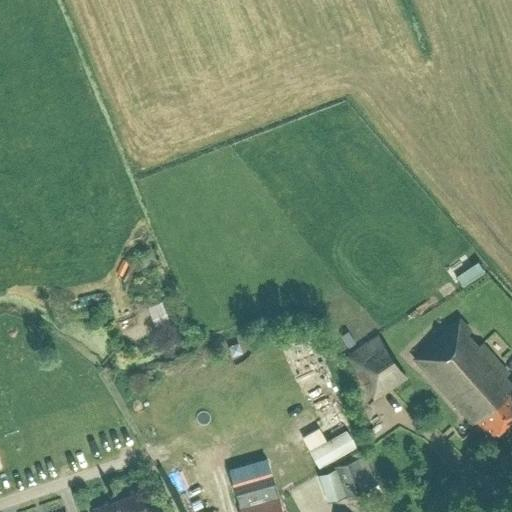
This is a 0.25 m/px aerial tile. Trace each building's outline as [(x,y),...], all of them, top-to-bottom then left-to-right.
[(143,308),(147,332),(164,329),(160,305),(143,308)] [(476,419),(490,434),(511,413),(511,387),(503,376),(507,372),(459,319),(414,358),(472,423),(476,419)] [(375,400),(407,378),(376,333),(344,355),(374,401),(375,400)] [(349,495),(368,488),(375,485),(364,454),(356,456),(339,463),(334,465),(335,468),(318,473),(327,502),(349,495)] [(144,511),(138,492),(92,508),(93,511),(144,511)] [(238,511),(280,511),(276,495),(237,506),(238,511)]
